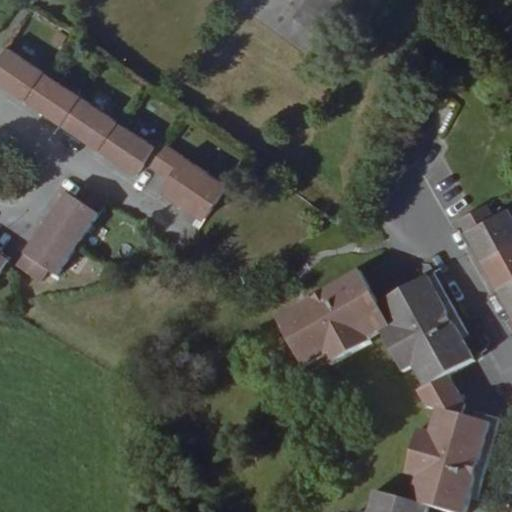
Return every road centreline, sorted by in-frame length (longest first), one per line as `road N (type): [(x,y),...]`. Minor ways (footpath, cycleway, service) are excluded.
road 1 (residential): [(511,365),(423,210)]
road 2 (residential): [(168,219),(66,150)]
